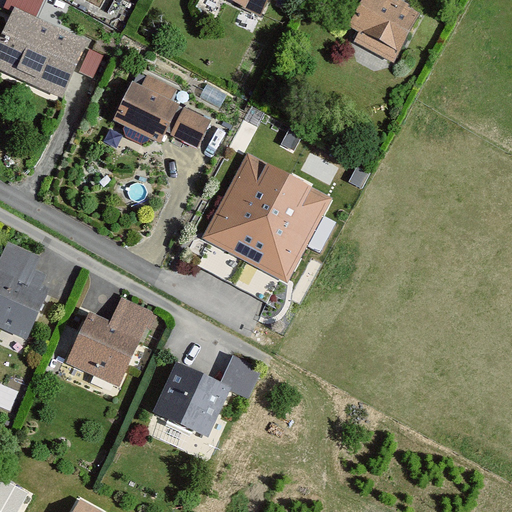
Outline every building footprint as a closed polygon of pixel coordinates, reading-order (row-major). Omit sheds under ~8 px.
[(14,8),(35,18),(42,0),(6,0),(3,7),(13,11),(14,8)] [(265,0),(231,0),(259,14),(265,0)] [(416,16),(386,0),(365,0),(352,25),(362,31),(358,38),(394,57),(416,16)] [(35,18),(14,8),(13,11),(11,14),(7,24),(0,40),(0,68),(62,96),(87,41),(35,18)] [(93,50),(91,49),(80,72),(88,76),(105,84),(116,60),(93,50)] [(178,90),(148,75),(142,87),(133,83),(115,119),(126,125),(123,129),(125,138),(140,145),(149,142),(151,138),(161,143),(181,104),(173,100),(178,90)] [(211,122),(186,110),(172,137),(198,149),(211,122)] [(291,176),(247,154),(202,238),(209,242),(196,267),(214,276),(253,297),(267,304),(280,279),(287,282),(288,280),(288,279),(305,247),(322,215),(331,198),(291,176)] [(38,260),(7,246),(0,261),(0,326),(26,338),(49,288),(42,285),(47,275),(35,269),(38,260)] [(150,315),(119,301),(109,323),(90,314),(68,363),(119,386),(126,369),(150,315)] [(228,370),(221,385),(230,389),(247,398),(261,370),(237,358),(235,357),(228,370)] [(221,385),(177,364),(155,412),(207,436),(230,389),(221,385)] [(2,511),(17,511),(28,493),(11,484),(2,479),(0,483),(0,510),(2,511)] [(103,511),(81,500),(73,511),(103,511)]
